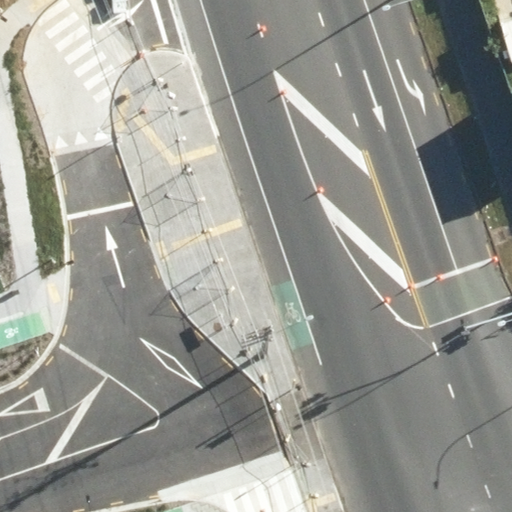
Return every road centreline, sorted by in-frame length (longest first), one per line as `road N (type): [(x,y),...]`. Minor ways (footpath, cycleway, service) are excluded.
road 1 (secondary): [(477,511),(287,0)]
road 2 (residential): [(259,471),(176,448),(0,501)]
road 3 (residential): [(0,415),(62,375),(90,330),(111,254)]
